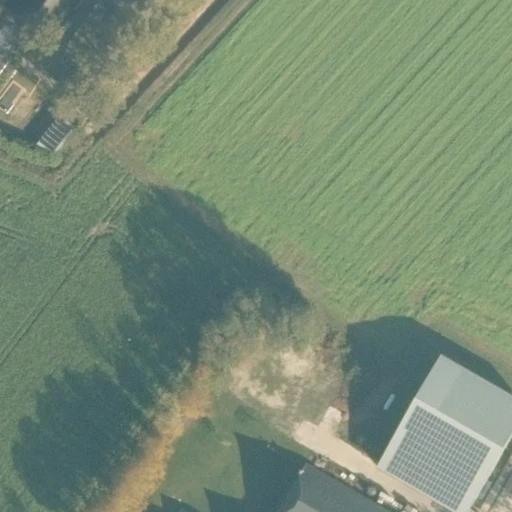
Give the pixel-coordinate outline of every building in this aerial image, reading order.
[(6,13),(47,44),(81,0),(0,0),(0,16),(2,13),(5,15),(6,13)] [(100,0),(62,54),(92,76),(147,0),(100,0)] [(0,52),(14,35),(4,27),(2,26),(0,24),(0,52)] [(46,138),(38,148),(51,157),(59,148),(46,138)] [(475,500),(511,436),(511,404),(438,362),(387,450),(389,451),(390,449),(406,458),(405,460),(423,471),(425,469),(441,478),(439,480),(458,491),(459,489),(475,498),(474,500),(475,500)] [(383,511),(360,498),(304,466),(279,511),(383,511)]
